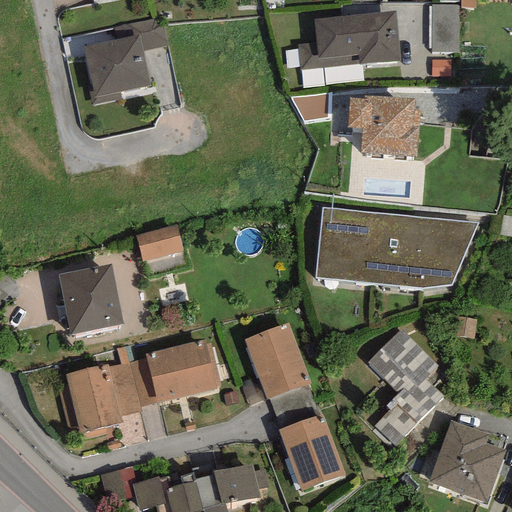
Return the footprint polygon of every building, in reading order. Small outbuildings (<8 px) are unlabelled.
[(458,4),(430,5),(430,53),(458,52),(458,4)] [(400,61),(395,12),(313,20),(315,43),(297,45),(299,71),(400,61)] [(139,35),(142,51),(166,46),(160,18),(113,28),(116,39),(139,35)] [(142,51),(139,35),(116,39),(82,47),(92,92),(89,92),(91,105),(121,99),(119,92),(150,86),(142,51)] [(327,118),(328,95),(290,98),(303,122),(327,118)] [(412,111),(413,99),(363,96),(363,99),(349,98),(347,127),(362,128),(360,153),(415,156),(418,111),(412,111)] [(477,223),(322,208),(315,277),(422,289),(451,286),(477,223)] [(511,217),(502,216),(499,235),(511,237),(511,217)] [(175,226),(135,236),(141,261),(181,252),(175,226)] [(110,265),(57,276),(69,335),(122,324),(110,265)] [(473,339),(476,321),(458,318),(455,336),(473,339)] [(287,324),(244,340),(266,400),(268,399),(307,385),(310,384),(287,324)] [(425,380),(437,367),(400,329),(366,363),(398,394),(387,406),(391,410),(375,426),(394,444),(442,396),(425,380)] [(205,340),(144,354),(145,359),(156,404),(216,390),(216,387),(206,345),(205,340)] [(206,345),(216,387),(220,386),(210,344),(206,345)] [(128,363),(140,408),(156,404),(145,359),(128,363)] [(108,368),(120,417),(141,413),(140,408),(128,363),(108,368)] [(120,417),(108,368),(107,365),(64,376),(67,387),(77,427),(79,435),(122,423),(120,417)] [(280,429),(319,415),(307,385),(268,399),(280,429)] [(66,428),(77,427),(67,387),(58,392),(66,428)] [(280,429),(277,430),(300,491),(344,475),(322,414),(319,415),(280,429)] [(489,435),(450,421),(427,483),(486,504),(506,450),(486,443),(489,435)] [(251,464),(212,472),(214,475),(220,504),(201,509),(201,511),(226,511),(224,504),(260,498),(258,490),(268,488),(263,470),(253,472),(251,464)] [(135,483),(131,468),(100,476),(107,504),(133,497),(130,484),(135,483)] [(214,475),(194,480),(195,482),(201,509),(220,504),(214,475)] [(201,511),(201,509),(195,482),(170,489),(166,477),(159,480),(158,477),(135,483),(130,484),(133,497),(139,511),(155,507),(156,511),(201,511)]
